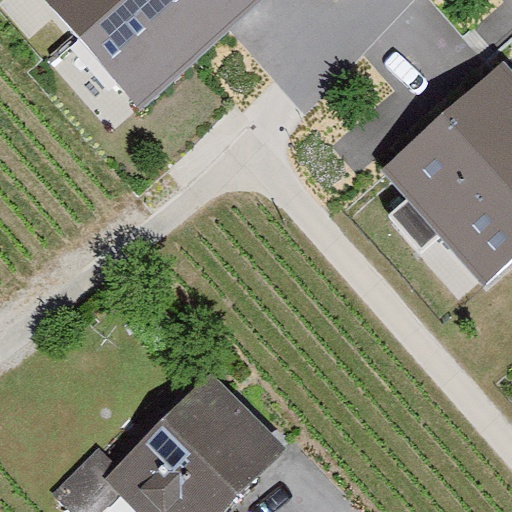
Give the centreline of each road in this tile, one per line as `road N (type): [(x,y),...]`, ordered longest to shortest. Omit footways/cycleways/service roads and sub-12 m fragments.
road 1 (track): [(388,0),(250,151),(511,445)]
road 2 (track): [(250,151),(0,352)]
